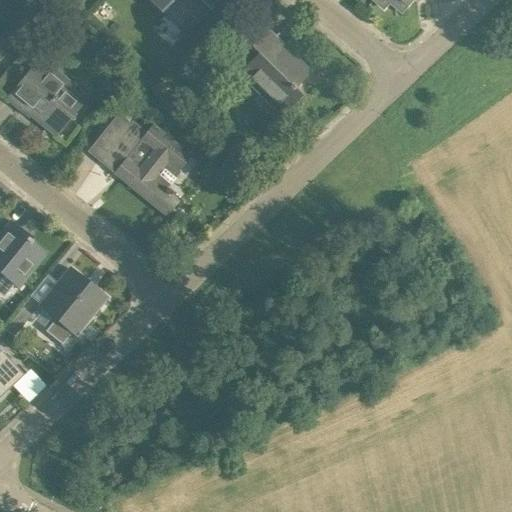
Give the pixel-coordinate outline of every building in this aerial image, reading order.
[(217,0),(145,0),(182,36),(208,10),(210,11),(212,9),(211,7),(217,0)] [(372,0),(384,10),(390,3),(402,14),(413,1),(412,0),(372,0)] [(237,75),(280,116),(281,117),(263,135),(263,136),(290,108),(301,97),(300,96),(302,95),(296,88),(314,69),(313,68),(308,73),(287,53),(288,51),(283,46),(278,51),(270,44),(279,35),(278,34),(274,38),(259,23),(262,19),(261,18),(238,42),(254,58),(237,75)] [(115,59),(117,73),(134,71),(132,58),(115,59)] [(55,136),(84,99),(85,97),(41,59),(7,100),(19,110),(21,108),(55,136)] [(190,79),(189,92),(200,93),(201,79),(190,79)] [(155,104),(163,88),(147,81),(140,96),(155,104)] [(129,124),(118,115),(87,153),(100,164),(103,161),(129,182),(126,185),(166,218),(178,203),(154,183),(168,166),(177,173),(190,158),(149,125),(143,132),(131,122),(129,124)] [(32,240),(27,235),(11,222),(0,235),(0,293),(2,296),(11,285),(17,289),(46,254),(30,242),(32,240)] [(69,270),(39,307),(56,321),(47,332),(61,343),(70,332),(78,338),(92,320),(90,318),(104,301),(102,300),(104,298),(85,283),(69,270)] [(22,309),(4,330),(13,338),(31,316),(22,309)] [(0,398),(24,376),(0,351),(0,398)]
